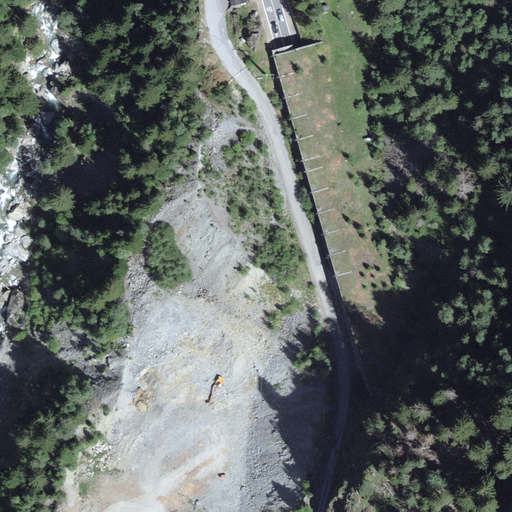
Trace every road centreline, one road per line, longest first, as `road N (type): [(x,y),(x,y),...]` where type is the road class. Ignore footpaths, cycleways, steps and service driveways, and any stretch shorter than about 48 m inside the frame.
road 1 (unclassified): [(318,511),(343,385),(305,213),(216,31),(215,0)]
road 2 (secondary): [(433,511),(397,439),(271,0)]
